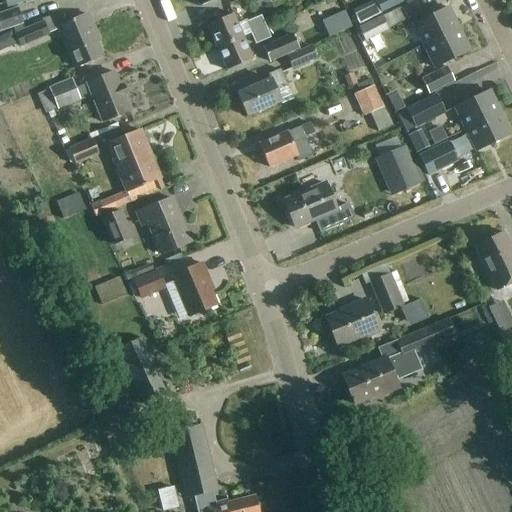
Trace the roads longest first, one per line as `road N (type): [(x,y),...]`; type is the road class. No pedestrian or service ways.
road 1 (unclassified): [(264,289),(148,0)]
road 2 (residential): [(264,289),(511,187)]
road 3 (unclassified): [(327,511),(264,289)]
